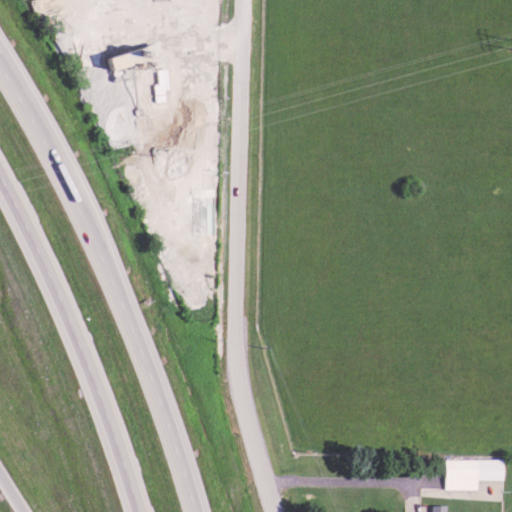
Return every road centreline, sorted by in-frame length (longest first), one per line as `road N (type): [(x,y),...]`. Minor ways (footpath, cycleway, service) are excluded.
road 1 (residential): [(274,511),(235,365),(241,0)]
road 2 (motorway): [(194,511),(116,288),(0,65)]
road 3 (motorway): [(0,175),(91,369),(139,511)]
